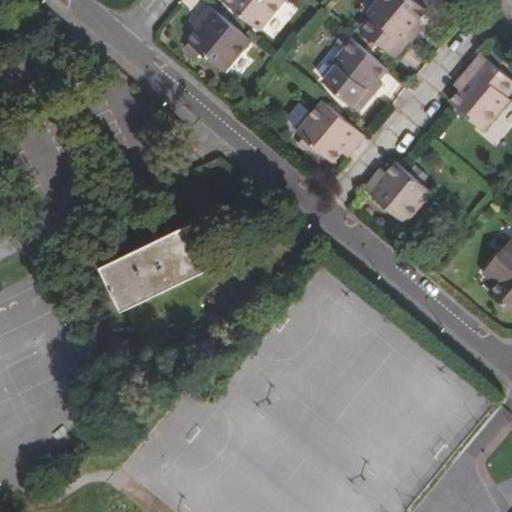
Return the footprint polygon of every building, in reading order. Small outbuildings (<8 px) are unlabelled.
[(226,0),(261,30),(287,0),(226,0)] [(411,31),(419,22),(428,11),(415,0),(377,0),(368,12),(371,15),(360,28),(397,59),(417,35),(411,31)] [(226,71),(252,41),(211,6),(199,19),(204,23),(199,28),(189,40),(226,71)] [(195,24),(199,28),(204,23),(199,19),(195,24)] [(411,31),(417,35),(424,26),(419,22),(411,31)] [(377,78),(381,81),(389,71),(352,39),(334,60),(338,64),(323,80),(360,113),(375,95),(368,89),(377,78)] [(465,82),(457,91),(447,103),(453,108),(476,128),(482,133),(509,101),(507,99),(511,93),(511,80),(482,55),(461,78),(465,82)] [(368,89),(375,95),(384,84),(381,81),(377,78),(368,89)] [(453,87),(457,91),(465,82),(461,78),(453,87)] [(354,150),(365,137),(322,100),(297,131),(332,161),(342,150),(347,145),(354,150)] [(347,145),(342,150),(349,156),(354,150),(347,145)] [(376,174),(364,188),(405,224),(432,192),(402,168),(401,169),(394,163),(386,173),(381,178),(376,174)] [(381,178),(386,173),(382,168),(376,174),(381,178)] [(198,232),(109,272),(128,316),(217,274),(198,232)] [(511,313),(511,239),(511,238),(482,273),(501,290),(494,298),(511,313)]
